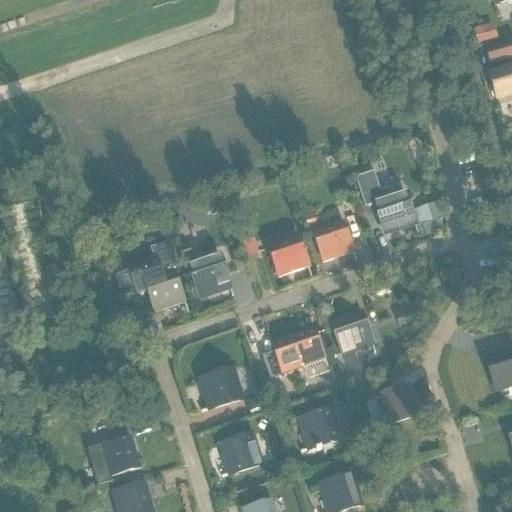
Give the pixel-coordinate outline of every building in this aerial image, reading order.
[(493,21),(475,27),(480,41),(498,35),(493,21)] [(488,65),(511,58),(511,41),(484,50),(488,65)] [(493,103),(511,97),(511,63),(484,73),(493,103)] [(373,172),(354,178),(364,208),(374,205),(384,235),(414,225),(412,219),(404,195),(394,198),(390,188),(379,192),(373,172)] [(33,328),(63,320),(34,205),(3,212),(33,328)] [(435,212),(412,219),(414,225),(418,236),(441,229),(435,212)] [(313,213),(302,216),(305,225),(315,221),(313,213)] [(323,263),(353,253),(342,223),(313,233),(323,263)] [(277,279),(307,269),(297,238),(267,249),(277,279)] [(187,244),(177,248),(183,263),(193,259),(187,244)] [(179,271),(171,245),(153,251),(155,259),(128,268),(137,295),(146,292),(154,313),(183,303),(173,273),(179,271)] [(199,298),(229,288),(219,258),(189,268),(199,298)] [(0,338),(20,333),(0,261),(0,338)] [(401,329),(413,323),(405,306),(392,312),(401,329)] [(341,354),(371,344),(361,315),(331,325),(341,354)] [(273,353),(261,357),(269,381),(296,372),(296,371),(324,361),(314,332),(270,347),(273,353)] [(495,392),(511,386),(511,354),(486,362),(495,392)] [(210,411),(240,402),(231,372),(201,381),(210,411)] [(386,426),(416,417),(407,387),(377,397),(386,426)] [(290,404),(286,389),(272,393),(277,408),(290,404)] [(254,401),(246,404),(249,412),(257,409),(254,401)] [(309,451),(339,442),(329,412),(299,421),(309,451)] [(107,418),(93,422),(96,432),(110,427),(107,418)] [(230,476),(260,467),(250,437),(221,447),(230,476)] [(100,448),(88,451),(99,487),(111,484),(109,478),(139,470),(130,440),(100,448)] [(379,456),(394,451),(391,440),(376,444),(379,456)] [(278,465),(269,468),(272,478),(281,475),(278,465)] [(328,511),(343,511),(360,507),(350,477),(320,487),(328,511)] [(117,511),(150,511),(143,486),(113,494),(117,511)] [(240,511),(273,511),(270,502),(241,511),(240,511)]
